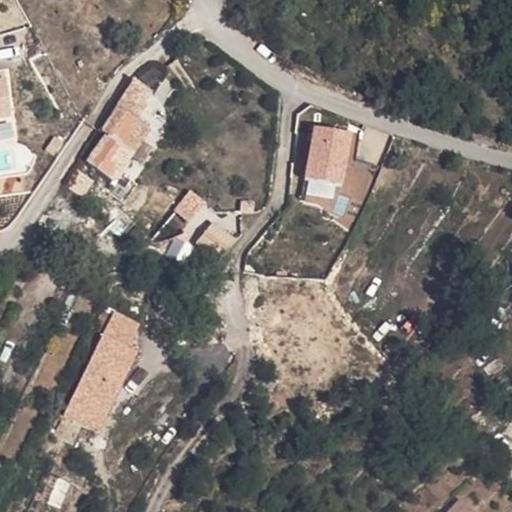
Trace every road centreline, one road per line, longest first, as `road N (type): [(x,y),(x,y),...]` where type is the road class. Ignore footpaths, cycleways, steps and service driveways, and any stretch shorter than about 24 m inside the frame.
road 1 (unknown): [(272,72),(268,179),(232,306),(221,334),(153,414)]
road 2 (unclassified): [(511,169),(346,110),(272,72),(224,37),(209,15)]
road 3 (residential): [(0,246),(27,224),(66,148),(136,56),(209,15)]
